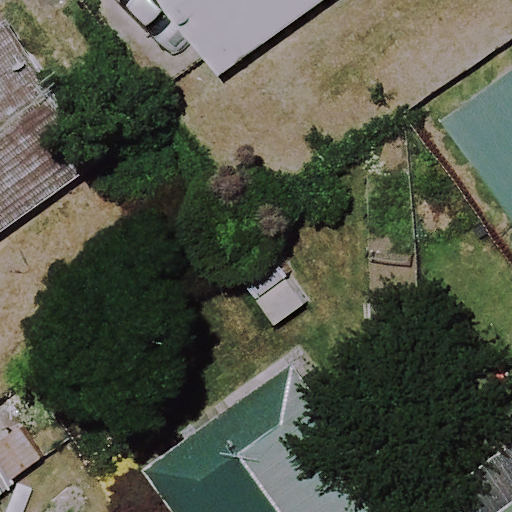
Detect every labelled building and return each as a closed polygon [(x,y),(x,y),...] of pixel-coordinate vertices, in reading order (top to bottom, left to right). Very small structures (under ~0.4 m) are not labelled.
[(327,0),(174,0),(226,72),(327,0)] [(0,234),(103,160),(7,26),(0,31),(0,234)] [(511,64),(443,113),(511,212),(511,64)] [(414,511),(412,509),(300,356),(156,462),(192,511),(414,511)] [(511,511),(511,436),(455,478),(480,511),(511,511)]
